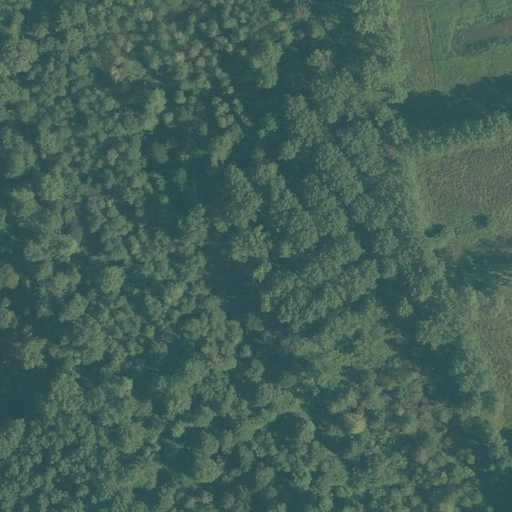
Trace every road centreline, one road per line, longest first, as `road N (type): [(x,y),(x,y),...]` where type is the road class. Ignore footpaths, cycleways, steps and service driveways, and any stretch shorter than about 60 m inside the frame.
road 1 (track): [(511,449),(389,204),(366,0)]
road 2 (track): [(443,322),(123,511)]
